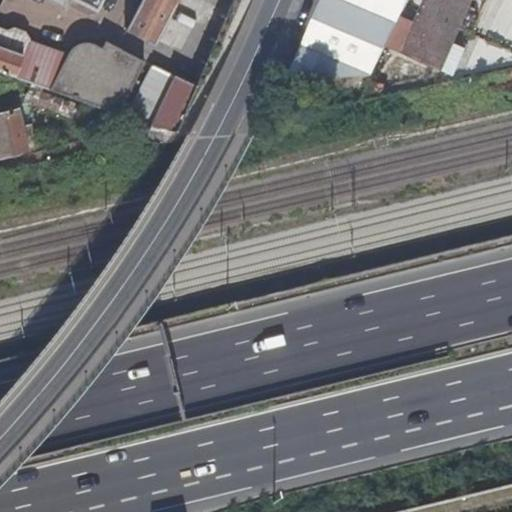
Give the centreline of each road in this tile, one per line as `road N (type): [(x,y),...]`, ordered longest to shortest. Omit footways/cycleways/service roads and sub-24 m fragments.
road 1 (motorway): [(511,299),(0,427)]
road 2 (residential): [(0,427),(55,365),(174,196),(279,0)]
road 3 (motorway): [(17,511),(511,389)]
